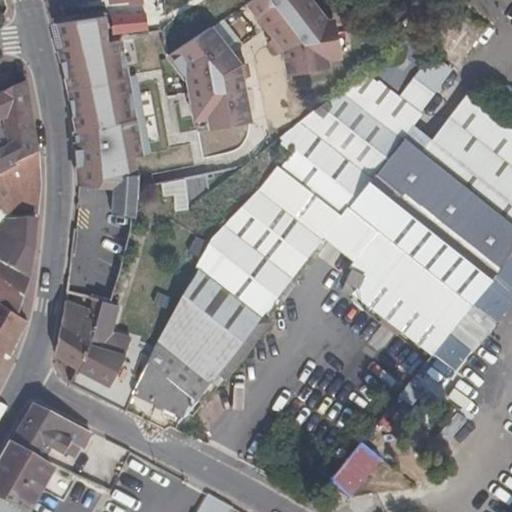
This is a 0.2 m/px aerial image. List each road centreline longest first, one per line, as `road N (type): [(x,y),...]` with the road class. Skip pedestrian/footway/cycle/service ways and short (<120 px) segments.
road 1 (tertiary): [(30,374),(59,178),(42,40)]
road 2 (tertiary): [(287,511),(30,374)]
road 3 (unknown): [(211,471),(333,289)]
